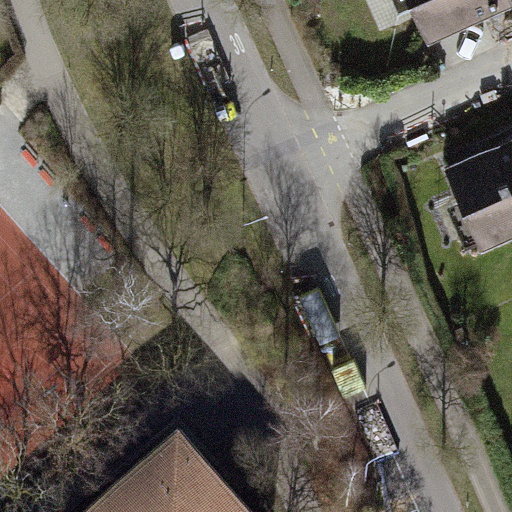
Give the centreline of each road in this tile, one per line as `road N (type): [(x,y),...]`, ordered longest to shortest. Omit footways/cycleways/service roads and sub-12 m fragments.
road 1 (tertiary): [(278,176),(429,511)]
road 2 (residential): [(278,176),(511,69)]
road 3 (tertiary): [(199,0),(278,176)]
